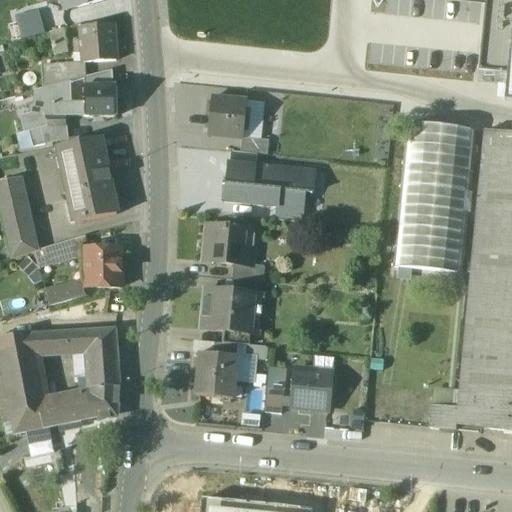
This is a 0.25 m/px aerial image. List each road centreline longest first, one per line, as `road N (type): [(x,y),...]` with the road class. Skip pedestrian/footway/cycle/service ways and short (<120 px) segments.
road 1 (tertiary): [(135,444),(157,212),(146,0)]
road 2 (tertiary): [(135,444),(511,481)]
